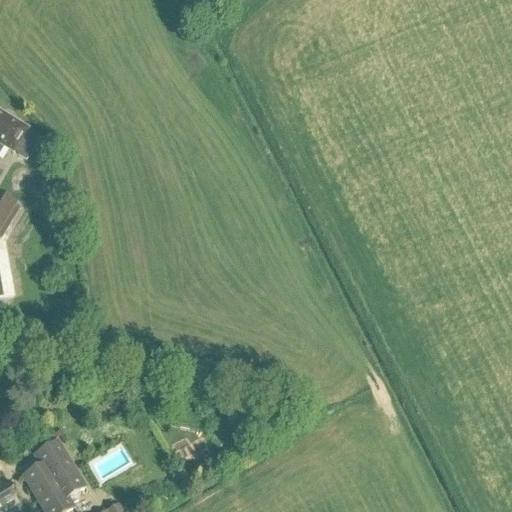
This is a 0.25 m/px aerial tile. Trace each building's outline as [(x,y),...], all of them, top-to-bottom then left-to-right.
[(191,0),(197,10),(215,0),(191,0)] [(23,161),(36,139),(23,130),(0,115),(0,148),(9,154),(9,153),(23,161)] [(0,235),(17,207),(0,196),(0,235)] [(73,511),(69,504),(70,504),(87,494),(60,447),(33,463),(38,473),(22,482),(39,511),(73,511)] [(0,482),(0,511),(10,511),(18,508),(3,482),(0,484),(0,482)]
